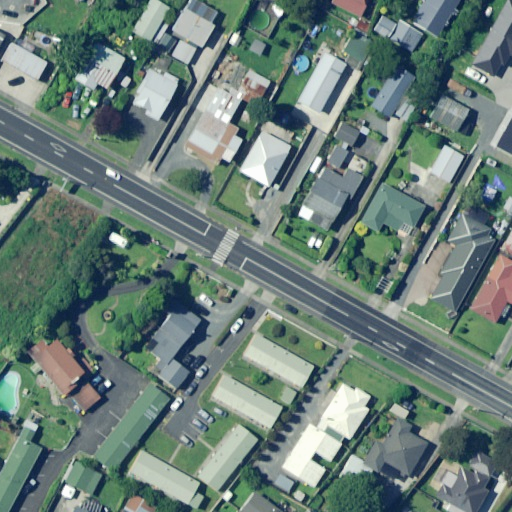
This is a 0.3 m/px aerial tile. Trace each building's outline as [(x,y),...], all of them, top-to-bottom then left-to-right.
[(168,8),(153,0),(150,0),(132,32),(155,45),(167,25),(160,22),(168,8)] [(236,2),(232,0),(227,0),(214,23),(221,28),(236,2)] [(331,0),(331,2),(358,19),(370,0),(331,0)] [(420,0),(423,2),(410,22),(436,38),(459,0),(420,0)] [(511,1),(510,0),(508,0),(473,64),(495,76),(502,64),(505,66),(511,54),(511,1)] [(213,26),(183,9),(171,30),(200,48),(213,26)] [(398,23),(382,14),(373,31),(411,52),(422,34),(399,21),(398,23)] [(342,52),(365,66),(375,50),(371,48),(376,40),(356,29),(342,52)] [(175,41),(166,34),(157,47),(166,53),(175,41)] [(122,59),(86,38),(69,68),(77,73),(73,80),(92,91),(96,83),(105,89),(122,59)] [(37,60),(0,40),(0,67),(26,81),(37,60)] [(194,51),(179,42),(171,56),(187,64),(194,51)] [(443,54),(433,50),(428,62),(438,67),(443,54)] [(344,65),(323,53),(296,102),(318,114),(344,65)] [(278,85),(237,62),(225,83),(266,106),(278,85)] [(410,101),(416,91),(407,86),(413,76),(395,65),(392,70),(384,65),(375,78),(384,84),(370,106),(389,119),(392,114),(405,122),(416,104),(410,101)] [(155,120),(178,81),(163,72),(160,77),(141,66),(133,79),(142,84),(132,103),(148,112),(146,115),(155,120)] [(455,88),(451,85),(446,91),(463,106),(469,98),(464,95),(467,92),(458,84),(455,88)] [(184,147),(215,165),(223,151),(230,154),(240,138),(223,129),(239,100),(216,88),(184,147)] [(470,111),(444,96),(432,117),(458,132),(470,111)] [(511,121),(499,144),(511,151),(511,121)] [(358,133),(341,124),(334,138),(351,147),(358,133)] [(290,147),(261,131),(239,172),(268,187),(290,147)] [(338,168),(348,147),(341,143),(338,147),(335,145),(326,163),(338,168)] [(463,157),(444,146),(429,173),(447,183),(463,157)] [(350,199),(361,177),(343,168),(338,176),(321,167),(309,192),(296,215),(326,231),(345,196),(350,199)] [(422,207),(382,185),(360,224),(377,233),(382,224),(406,237),(422,207)] [(511,212),(511,199),(508,197),(502,209),(511,214),(511,212)] [(485,237),(489,229),(482,225),(487,214),(463,204),(445,243),(453,246),(429,301),(455,313),(475,268),(480,271),(494,241),(485,237)] [(511,230),(502,250),(511,254),(511,230)] [(70,252),(47,239),(36,258),(32,266),(55,279),(70,252)] [(511,262),(499,255),(469,310),(493,323),(505,302),(511,305),(511,262)] [(46,276),(21,262),(13,278),(37,292),(46,276)] [(146,348),(169,365),(174,359),(202,320),(178,303),(146,348)] [(88,348),(75,331),(60,343),(56,339),(48,345),(42,339),(25,352),(62,397),(67,393),(82,412),(100,398),(83,377),(92,370),(80,355),(88,348)] [(303,361),(305,358),(263,335),(261,338),(256,335),(243,356),(300,388),(312,367),(303,361)] [(191,372),(174,359),(169,365),(161,377),(178,389),(191,372)] [(281,406),(224,375),(211,397),(269,429),(281,406)] [(152,381),(90,458),(111,474),(173,397),(152,381)] [(354,391),(342,384),(314,428),(308,424),(281,468),(313,488),(324,470),(308,460),(313,452),(329,462),(345,437),(348,440),(367,410),(362,407),(368,397),(355,389),(354,391)] [(295,392),(285,387),(278,399),(288,405),(295,392)] [(363,461),(362,464),(377,473),(383,463),(396,470),(394,474),(404,479),(406,475),(408,476),(425,443),(406,433),(410,426),(396,418),(382,445),(374,441),(363,461)] [(256,440),(237,424),(195,475),(214,491),(256,440)] [(19,434),(0,472),(0,511),(9,511),(43,446),(19,434)] [(198,483),(141,451),(129,473),(195,510),(202,497),(193,492),(198,483)] [(103,475),(75,462),(65,481),(93,495),(103,475)] [(446,511),(471,511),(488,484),(460,468),(453,464),(434,497),(449,506),(445,511),(446,511)] [(293,483),(280,474),(274,483),(287,492),(293,483)] [(280,511),(254,491),(238,511),(280,511)]
